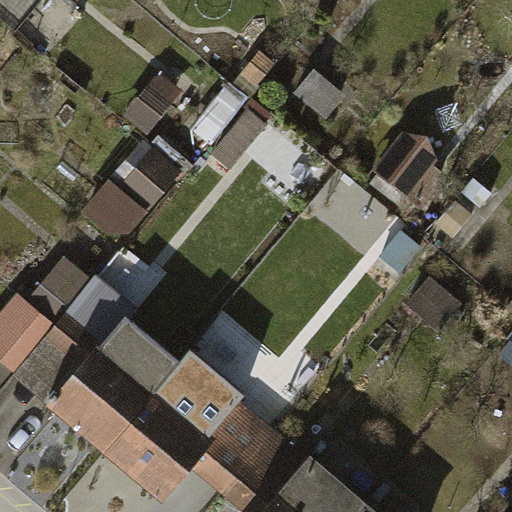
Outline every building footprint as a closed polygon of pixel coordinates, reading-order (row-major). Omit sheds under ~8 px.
[(0,0),(0,17),(15,30),(39,0),(0,0)] [(330,0),(312,0),(324,9),(330,0)] [(238,158),(277,109),(235,76),(196,125),(238,158)] [(178,174),(156,156),(135,181),(156,199),(178,174)] [(44,271),(26,290),(36,299),(56,319),(74,300),(44,271)] [(511,305),(511,277),(498,294),(511,305)] [(47,346),(85,376),(126,324),(132,316),(94,286),(47,346)] [(0,354),(11,365),(56,319),(36,299),(0,335),(0,354)] [(57,410),(108,451),(177,365),(126,324),(85,376),(57,410)] [(108,451),(161,493),(183,465),(230,407),(177,365),(108,451)] [(183,465),(219,498),(271,433),(235,401),(230,407),(183,465)] [(219,498),(234,511),(269,511),(307,466),(271,433),(219,498)] [(354,511),(364,500),(313,458),(307,466),(269,511),(354,511)] [(354,511),(379,511),(364,500),(354,511)]
